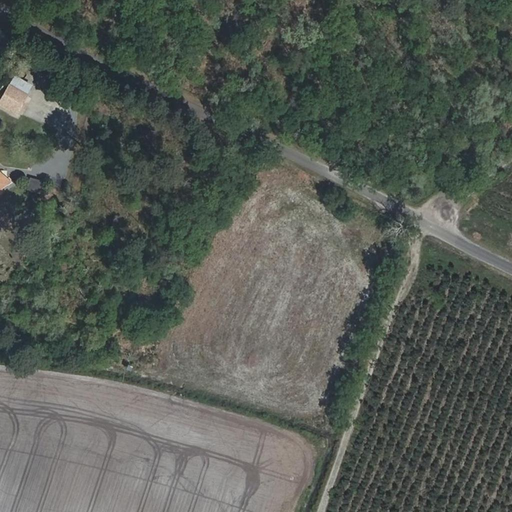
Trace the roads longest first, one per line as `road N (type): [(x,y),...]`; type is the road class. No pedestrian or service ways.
road 1 (unclassified): [(511,267),(35,29),(0,4)]
road 2 (track): [(511,163),(422,224),(324,511)]
